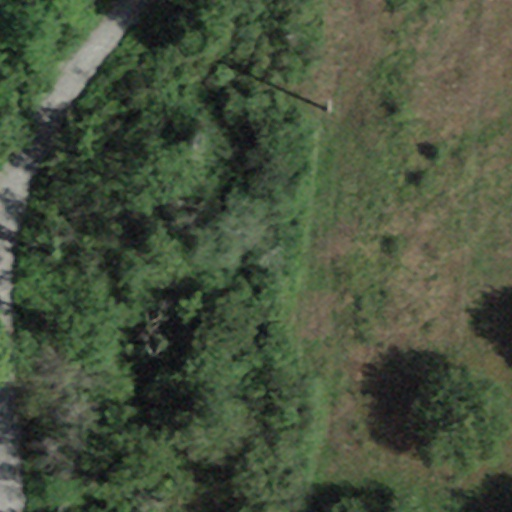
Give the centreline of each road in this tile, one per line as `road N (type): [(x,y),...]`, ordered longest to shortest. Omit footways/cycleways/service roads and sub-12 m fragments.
road 1 (track): [(0,235),(16,172),(74,61),(135,0)]
road 2 (track): [(4,511),(0,370)]
